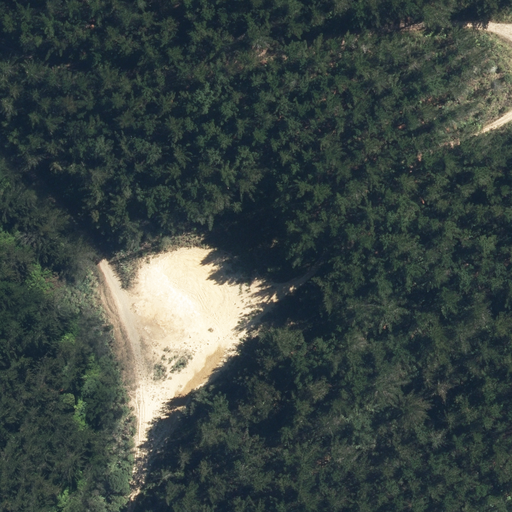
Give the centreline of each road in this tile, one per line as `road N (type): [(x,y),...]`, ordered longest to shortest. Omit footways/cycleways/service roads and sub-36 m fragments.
road 1 (track): [(511,34),(468,19),(429,19),(334,33),(191,77),(100,79),(0,42)]
road 2 (track): [(132,511),(147,392),(127,318),(87,245),(0,137)]
